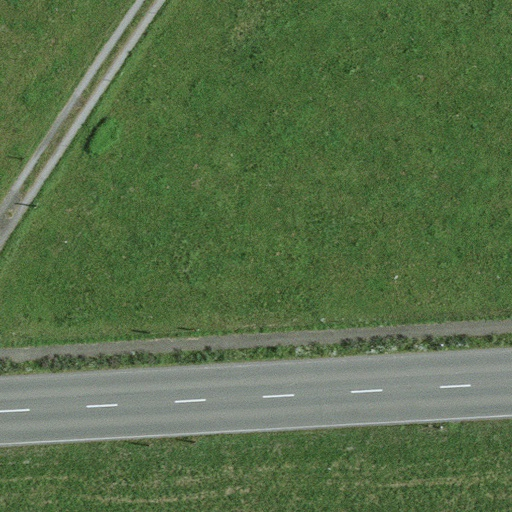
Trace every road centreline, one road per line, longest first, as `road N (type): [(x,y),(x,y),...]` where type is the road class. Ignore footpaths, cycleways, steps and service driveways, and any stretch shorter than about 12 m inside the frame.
road 1 (secondary): [(511,384),(0,408)]
road 2 (track): [(0,236),(152,0)]
